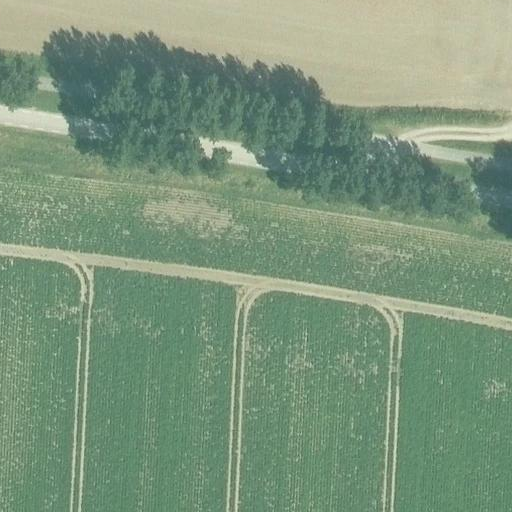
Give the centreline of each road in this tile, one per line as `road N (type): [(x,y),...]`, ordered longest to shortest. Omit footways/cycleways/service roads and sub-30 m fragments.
road 1 (tertiary): [(0,115),(511,201)]
road 2 (track): [(377,178),(390,145),(404,140),(511,134)]
